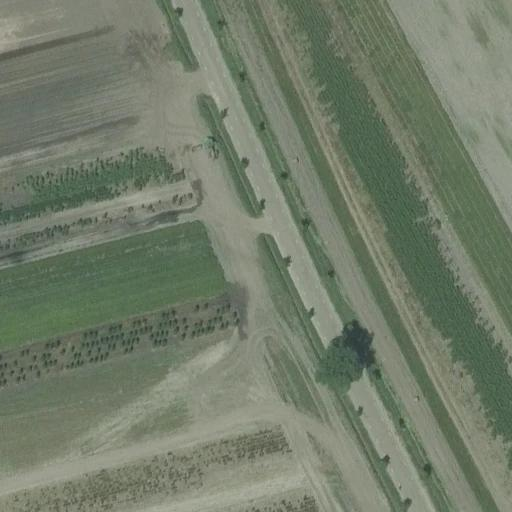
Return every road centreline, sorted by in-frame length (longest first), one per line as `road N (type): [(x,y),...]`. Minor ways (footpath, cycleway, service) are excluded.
road 1 (unclassified): [(419,511),(319,317),(182,0)]
road 2 (track): [(0,238),(256,174)]
